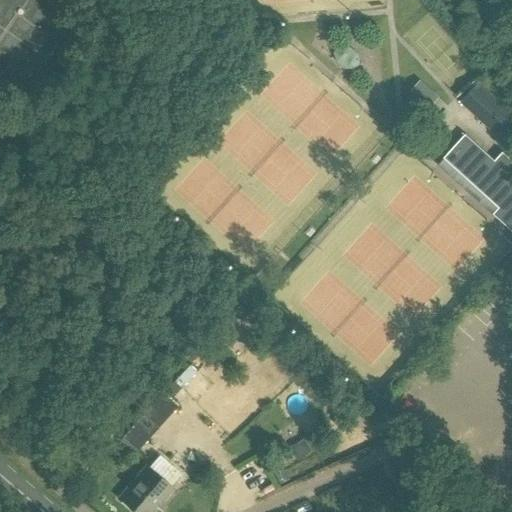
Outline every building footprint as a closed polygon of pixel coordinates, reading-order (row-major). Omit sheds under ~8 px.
[(0,0),(0,12),(8,19),(21,0),(0,0)] [(439,99),(420,81),(411,91),(410,92),(430,109),(439,99)] [(498,132),(511,116),(511,112),(478,83),(462,100),(498,132)] [(442,158),(498,208),(492,214),(511,232),(511,161),(501,152),(494,161),(463,134),(442,158)] [(125,438),(138,450),(179,405),(164,392),(125,438)] [(304,439),(291,447),(298,460),(311,452),(304,439)] [(414,455),(389,467),(390,469),(391,470),(400,490),(408,486),(405,480),(422,471),(416,458),(415,457),(414,455)] [(119,498),(135,511),(149,511),(154,507),(160,511),(167,511),(181,497),(171,488),(171,487),(147,466),(119,498)]
